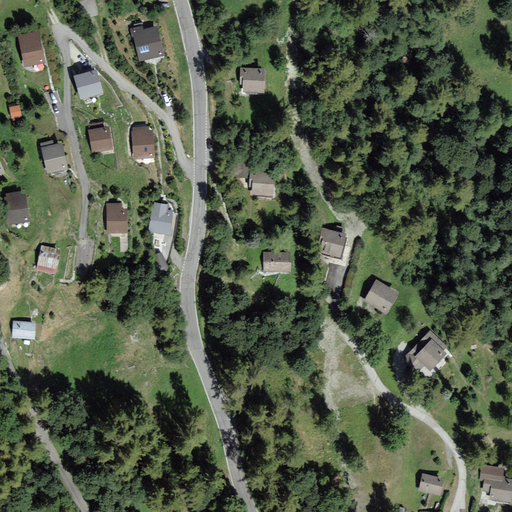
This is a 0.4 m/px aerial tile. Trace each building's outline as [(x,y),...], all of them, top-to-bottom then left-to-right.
[(144,23),(132,26),(140,59),(168,52),(160,23),(145,27),(144,23)] [(41,31),(20,36),(27,67),(48,62),(41,31)] [(268,66),(243,65),(243,89),(267,89),(268,66)] [(102,68),(77,75),(84,99),(109,91),(102,68)] [(114,126),(91,130),(95,153),(118,149),(114,126)] [(156,126),(134,128),(137,159),(159,157),(156,126)] [(65,142),(43,148),(49,173),(72,168),(65,142)] [(278,171),(253,171),(253,195),(277,195),(278,171)] [(28,190),(4,195),(9,224),(34,220),(28,190)] [(172,203),(154,201),(151,231),(174,234),(177,210),(172,209),(172,203)] [(133,203),(109,204),(110,232),(134,231),(133,203)] [(349,231),(325,226),(320,250),(344,255),(349,231)] [(65,249),(44,246),(40,271),(61,275),(65,249)] [(294,252),(265,252),(266,271),(294,270),(294,252)] [(403,290),(379,276),(367,299),(391,312),(403,290)] [(40,322),(15,321),(15,338),(40,339),(40,322)] [(455,348),(434,327),(406,356),(420,371),(430,361),(436,368),(455,348)] [(509,467),(483,464),(481,482),(486,482),(485,492),(493,493),(492,498),(511,500),(511,477),(508,477),(509,467)] [(448,478),(424,474),(421,490),(444,495),(448,478)]
